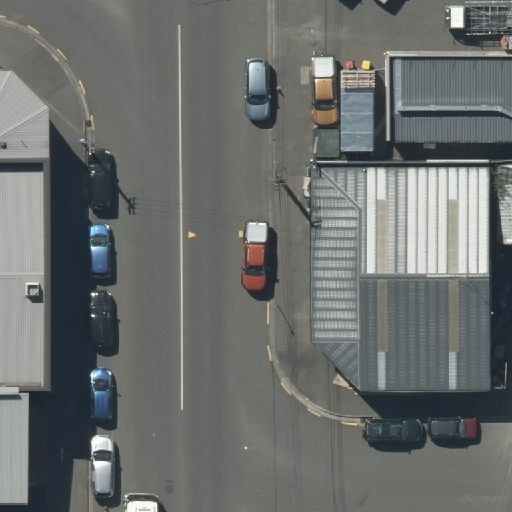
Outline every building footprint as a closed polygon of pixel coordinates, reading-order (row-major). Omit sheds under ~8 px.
[(511,4),(371,6),(372,97),(511,95),(511,4)] [(15,102),(0,101),(0,199),(48,199),(47,130),(15,102)] [(475,347),(473,116),(304,118),(306,297),(352,348),(475,347)] [(48,199),(0,199),(0,438),(38,439),(49,439),(48,199)] [(0,511),(36,511),(38,439),(0,438),(0,511)]
